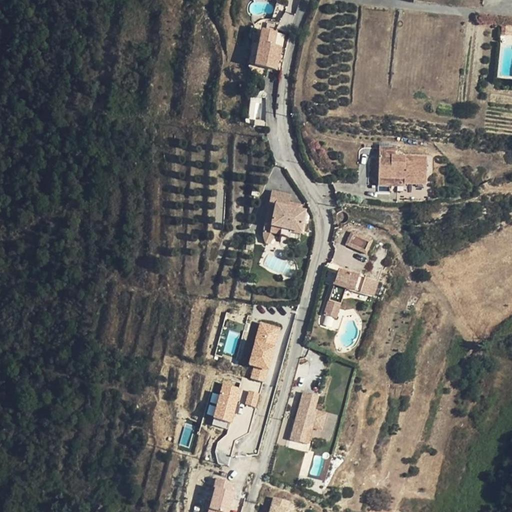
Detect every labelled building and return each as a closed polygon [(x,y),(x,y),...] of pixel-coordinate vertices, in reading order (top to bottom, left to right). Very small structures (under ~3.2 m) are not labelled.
[(511,36),(511,26),(501,26),(500,34),(511,36)] [(281,34),(262,31),(254,66),(276,71),(280,48),(279,47),(281,34)] [(379,148),(377,178),(403,179),(403,184),(404,184),(426,185),(427,158),(401,157),(401,161),(391,160),(391,157),(395,157),(395,149),(379,148)] [(403,179),(377,178),(377,186),(404,186),(404,184),(403,184),(403,179)] [(271,192),(268,205),(275,206),(274,210),(271,224),(271,227),(280,229),(291,231),(300,233),(305,212),(300,211),(295,210),(296,205),(289,203),(290,196),(271,192)] [(343,229),(336,243),(345,248),(346,245),(367,255),(376,237),(355,227),(356,225),(348,221),(344,229),(343,229)] [(269,234),(271,227),(264,226),(262,233),(262,235),(265,245),(269,245),(274,236),(269,234)] [(280,229),(271,227),(269,234),(274,236),(279,236),(280,229)] [(289,239),(291,231),(280,229),(279,236),(289,239)] [(375,298),(380,281),(339,268),(333,285),(375,298)] [(323,323),(336,325),(340,302),(327,300),(323,323)] [(267,382),(281,329),(262,323),(250,366),(255,367),(252,378),(267,382)] [(224,383),(212,422),(231,427),(242,389),(224,383)] [(257,408),(261,393),(249,390),(245,404),(257,408)] [(317,396),(303,392),(290,439),(302,442),(306,428),(311,430),(312,426),(322,429),(326,412),(314,409),(317,396)] [(311,430),(306,428),(302,442),(307,444),(311,430)] [(299,453),(289,450),(284,470),(294,472),(299,453)] [(298,511),(289,510),(292,501),(272,496),(267,511),(298,511)]
